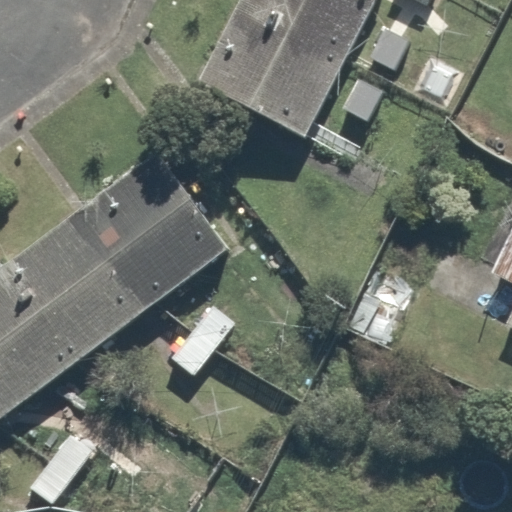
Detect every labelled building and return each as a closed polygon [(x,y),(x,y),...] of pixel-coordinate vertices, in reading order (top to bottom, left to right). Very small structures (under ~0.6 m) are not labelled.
[(411,40),(352,11),(357,0),(232,0),(195,77),(296,126),(309,100),(365,127),(383,91),(326,64),(337,42),(396,71),(411,40)] [(144,153),(0,266),(0,421),(219,249),(144,153)] [(511,332),(511,215),(484,274),(511,287),(511,298),(499,326),(511,332)] [(434,246),(380,224),(333,336),(387,359),(434,246)] [(189,380),(230,320),(204,302),(162,362),(189,380)] [(52,501),(90,452),(65,433),(27,483),(52,501)] [(366,511),(369,507),(270,469),(253,511),(366,511)]
